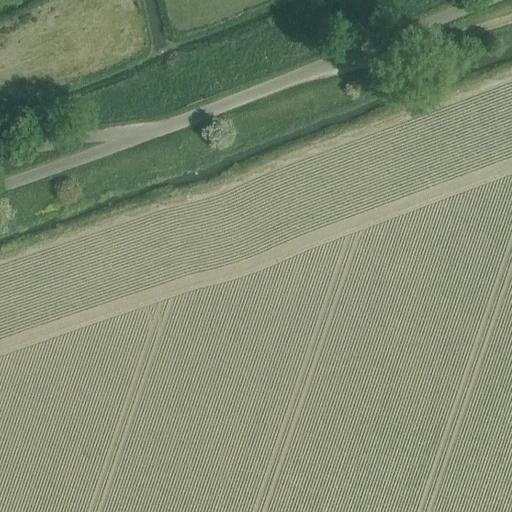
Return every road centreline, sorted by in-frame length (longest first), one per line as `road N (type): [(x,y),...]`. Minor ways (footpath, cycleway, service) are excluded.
road 1 (unclassified): [(483,0),(0,187)]
road 2 (track): [(511,20),(315,69)]
